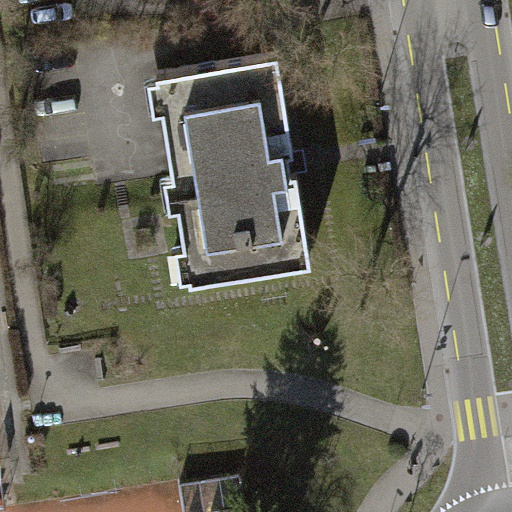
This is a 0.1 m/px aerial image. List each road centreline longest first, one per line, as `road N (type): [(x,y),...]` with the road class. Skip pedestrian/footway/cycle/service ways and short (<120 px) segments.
road 1 (secondary): [(430,0),(428,63),(478,418),(472,511)]
road 2 (secondary): [(511,195),(472,0)]
